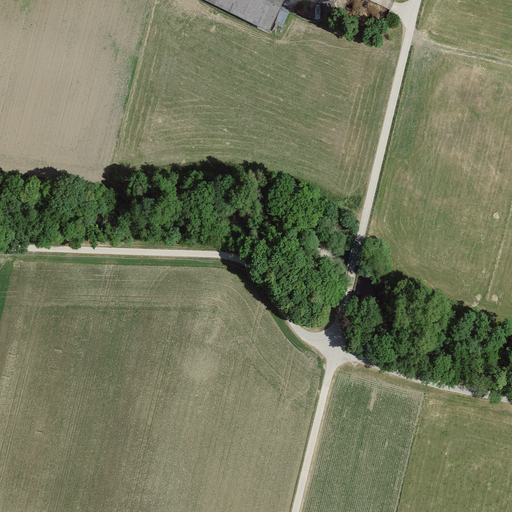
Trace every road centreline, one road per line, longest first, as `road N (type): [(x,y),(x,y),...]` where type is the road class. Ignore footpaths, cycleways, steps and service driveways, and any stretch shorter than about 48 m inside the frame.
road 1 (unclassified): [(343,356),(297,333),(245,257),(0,247)]
road 2 (unclassified): [(353,292),(417,0)]
road 3 (unclassified): [(343,356),(511,398)]
road 4 (track): [(306,511),(343,356)]
